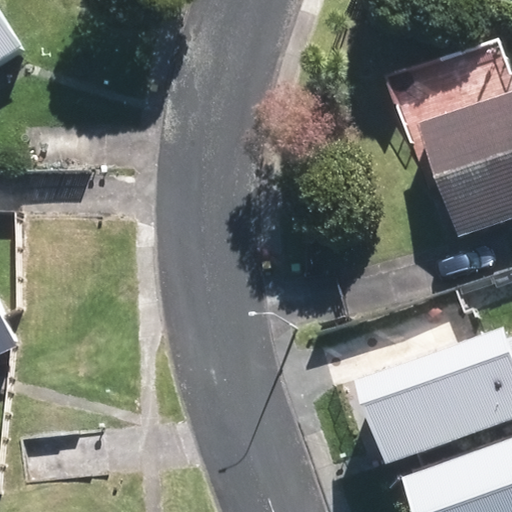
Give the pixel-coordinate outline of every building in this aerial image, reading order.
[(0,0),(0,70),(41,44),(12,0),(0,0)] [(511,117),(440,143),(472,231),(511,216),(511,117)] [(511,273),(435,296),(461,385),(511,369),(511,273)] [(0,360),(33,346),(10,291),(0,295),(0,360)] [(511,511),(511,415),(474,428),(502,511),(511,511)]
